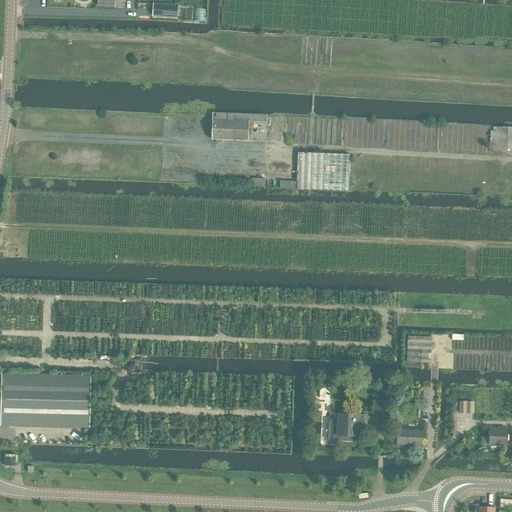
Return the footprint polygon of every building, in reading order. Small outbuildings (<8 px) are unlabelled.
[(177,5),(152,3),(152,16),(176,18),(177,5)] [(211,140),(247,141),(266,141),(267,115),(230,114),(212,113),(211,140)] [(489,151),(508,151),(511,151),(511,127),(490,127),(489,151)] [(280,181),(279,188),(279,189),(310,190),(311,153),(297,153),(297,182),(280,181)] [(350,154),(311,153),(310,190),(348,191),(350,154)] [(265,179),(252,178),(252,186),(265,187),(265,179)] [(431,336),(407,335),(406,362),(430,363),(431,336)] [(2,374),(1,407),(0,407),(0,423),(1,424),(1,426),(89,428),(90,376),(2,374)] [(373,401),(372,416),(383,416),(383,401),(373,401)] [(336,429),(335,440),(351,441),(351,437),(356,437),(357,427),(366,428),(366,416),(337,415),(337,423),(337,429),(336,429)] [(489,429),(489,445),(506,446),(507,430),(489,429)] [(397,430),(396,445),(420,446),(421,431),(397,430)] [(4,454),(4,466),(15,466),(15,454),(4,454)]
